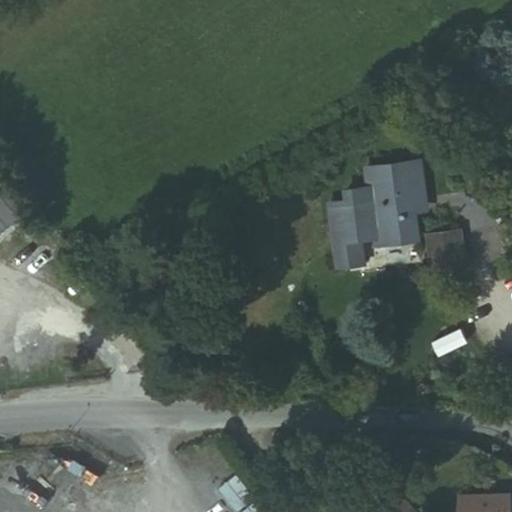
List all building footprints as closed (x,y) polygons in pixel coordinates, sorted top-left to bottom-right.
[(333,198),(342,261),(366,257),(363,234),(378,232),(380,238),(421,233),(416,195),(429,194),(423,155),(371,162),(373,182),(350,185),(352,196),(333,198)] [(0,174),(0,229),(27,206),(0,174)] [(437,270),(467,266),(462,227),(432,230),(437,270)] [(504,511),(504,495),(452,496),(452,511),(504,511)] [(391,511),(379,497),(359,511),(391,511)]
